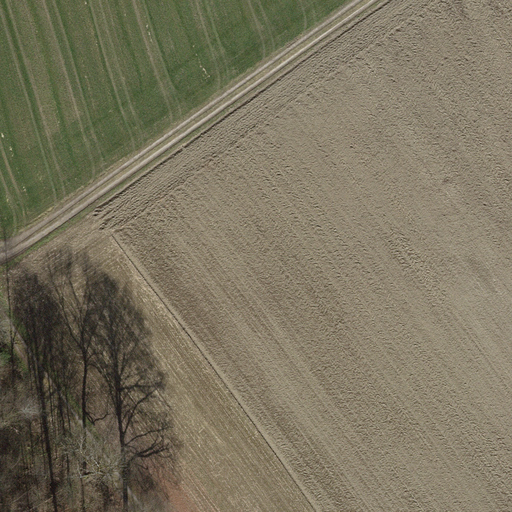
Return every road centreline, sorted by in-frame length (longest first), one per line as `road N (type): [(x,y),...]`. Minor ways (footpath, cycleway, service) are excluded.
road 1 (track): [(369,0),(0,253)]
road 2 (track): [(130,511),(0,312)]
